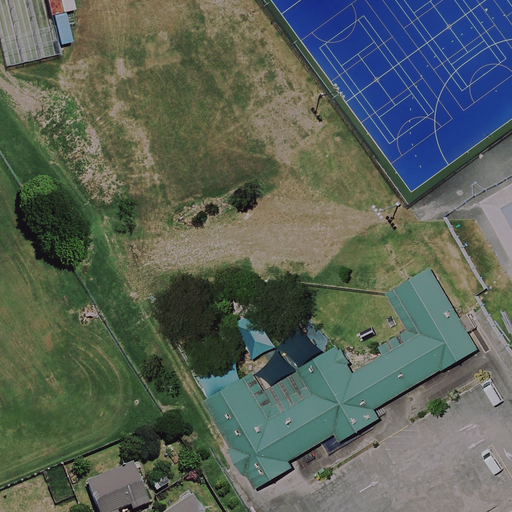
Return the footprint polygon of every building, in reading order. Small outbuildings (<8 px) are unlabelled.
[(56,55),(42,0),(0,0),(0,42),(6,68),(56,55)] [(306,141),(237,31),(207,50),(276,160),(306,141)] [(109,77),(72,86),(94,177),(130,168),(109,77)] [(232,218),(116,246),(128,296),(244,268),(232,218)] [(484,352),(429,263),(380,292),(407,337),(354,369),(338,343),(296,368),(305,384),(260,411),(240,378),(200,402),(255,492),(484,352)] [(182,324),(174,305),(162,310),(170,330),(182,324)] [(129,511),(146,506),(131,466),(85,483),(95,511),(129,511)] [(301,511),(288,491),(253,511),(301,511)] [(197,511),(191,501),(173,511),(197,511)]
